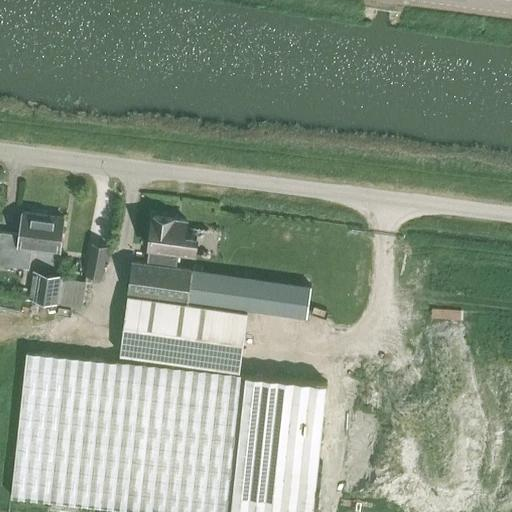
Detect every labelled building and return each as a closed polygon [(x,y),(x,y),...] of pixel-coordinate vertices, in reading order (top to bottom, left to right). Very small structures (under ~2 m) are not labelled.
[(89,222),(92,199),(82,198),(80,221),(89,222)] [(32,248),(60,252),(64,217),(23,211),(20,233),(0,230),(0,263),(29,267),(32,248)] [(307,316),(311,285),(177,266),(179,252),(194,255),(197,234),(185,233),(187,221),(154,216),(148,261),(133,259),(128,291),(307,316)] [(89,258),(86,273),(102,276),(105,261),(89,258)] [(31,297),(57,302),(60,277),(35,272),(31,297)] [(83,280),(60,277),(57,302),(79,305),(83,280)] [(120,354),(240,370),(248,310),(128,293),(120,354)] [(231,511),(246,373),(28,350),(12,494),(175,511),(231,511)] [(313,511),(327,382),(248,373),(233,511),(313,511)]
